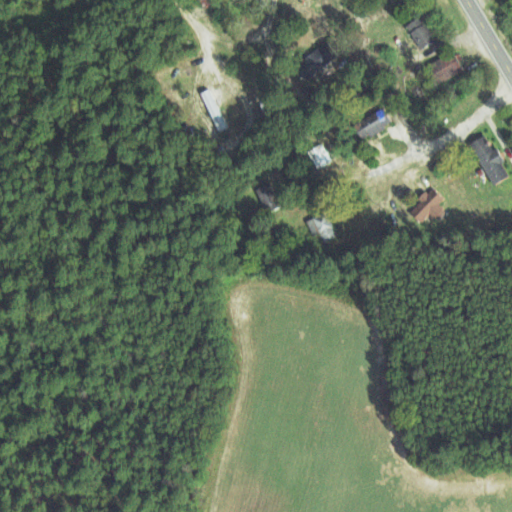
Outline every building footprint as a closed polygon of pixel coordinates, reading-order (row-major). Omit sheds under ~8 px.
[(404,25),(419,48),(434,39),(418,16),(404,25)] [(292,64),(303,80),(337,57),(326,41),(292,64)] [(424,65),(434,84),(461,71),(452,52),(424,65)] [(200,92),(217,129),(225,125),(207,88),(200,92)] [(352,124),(361,140),(390,123),(381,107),(352,124)] [(507,176),(486,134),(468,142),(490,185),(507,176)] [(311,170),(330,160),(321,144),(302,154),(311,170)] [(266,212),(281,204),(268,181),(253,190),(266,212)] [(429,213),(431,214),(444,199),(429,186),(407,211),(420,223),(429,213)] [(313,237),(318,234),(322,242),(336,235),(325,211),(305,221),(313,237)]
